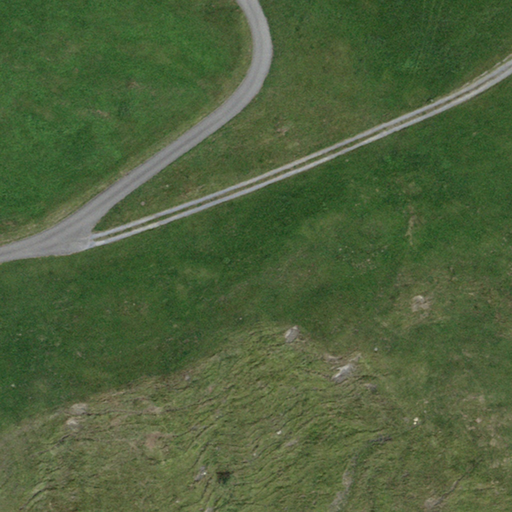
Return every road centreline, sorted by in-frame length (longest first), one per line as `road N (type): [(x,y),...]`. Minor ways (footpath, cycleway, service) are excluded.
road 1 (track): [(511,61),(107,235),(66,237)]
road 2 (track): [(242,0),(263,41),(249,98),(66,237),(0,256)]
